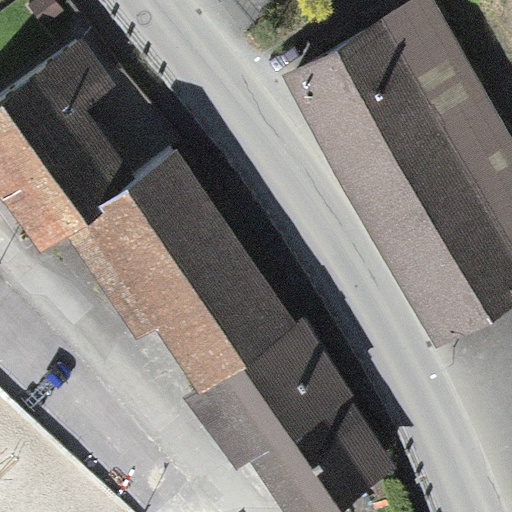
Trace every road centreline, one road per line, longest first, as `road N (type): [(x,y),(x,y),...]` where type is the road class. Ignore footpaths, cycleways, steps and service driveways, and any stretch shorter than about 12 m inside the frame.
road 1 (primary): [(154,0),(348,264),(445,444),(469,511)]
road 2 (residential): [(0,241),(235,511)]
